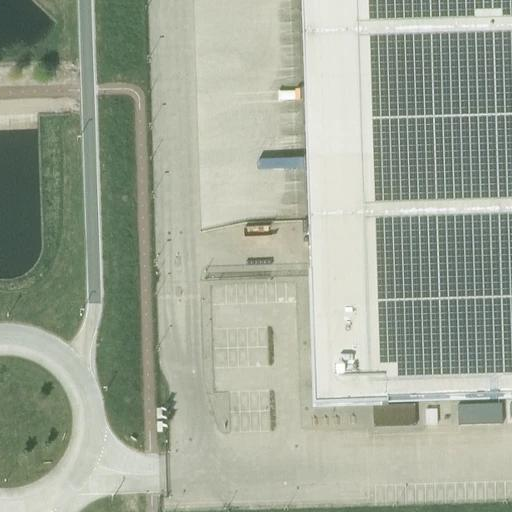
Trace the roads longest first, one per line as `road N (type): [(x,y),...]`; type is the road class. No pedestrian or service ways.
road 1 (unclassified): [(73,378),(92,325),(83,0)]
road 2 (unclassified): [(59,499),(86,461),(90,418),(73,378)]
